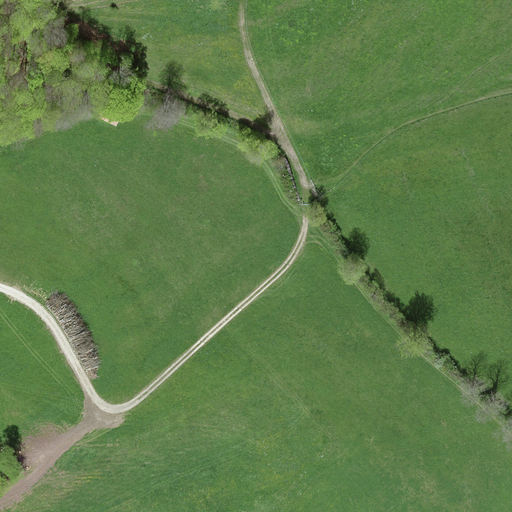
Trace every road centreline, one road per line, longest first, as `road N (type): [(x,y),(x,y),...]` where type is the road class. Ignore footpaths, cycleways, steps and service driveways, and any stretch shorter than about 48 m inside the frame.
road 1 (track): [(308,216),(276,275),(126,409),(97,403),(40,312),(0,288)]
road 2 (track): [(0,37),(93,61),(289,143)]
road 3 (track): [(307,195),(398,125),(511,90)]
road 4 (track): [(243,0),(247,48),(289,143)]
